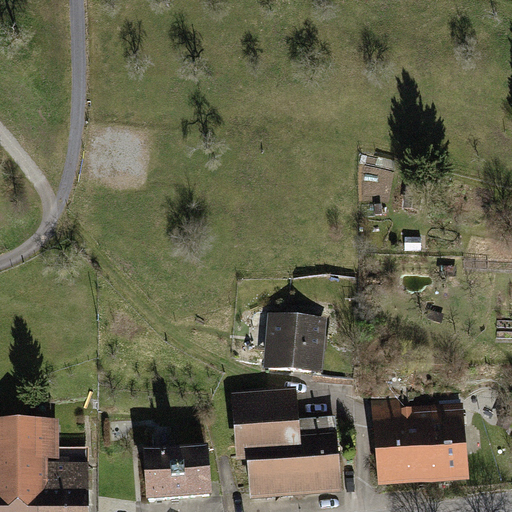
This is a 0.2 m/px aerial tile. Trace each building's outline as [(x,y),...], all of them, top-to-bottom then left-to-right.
[(263,312),(259,365),(320,370),(324,316),(263,312)] [(241,460),(244,499),(338,492),(334,431),(297,433),(293,389),(225,394),(230,460),(241,460)] [(370,409),(376,489),(467,483),(461,412),(405,416),(405,406),(370,409)] [(0,511),(89,511),(89,464),(58,465),(58,420),(0,420),(0,511)] [(140,457),(143,507),(211,502),(207,452),(140,457)]
